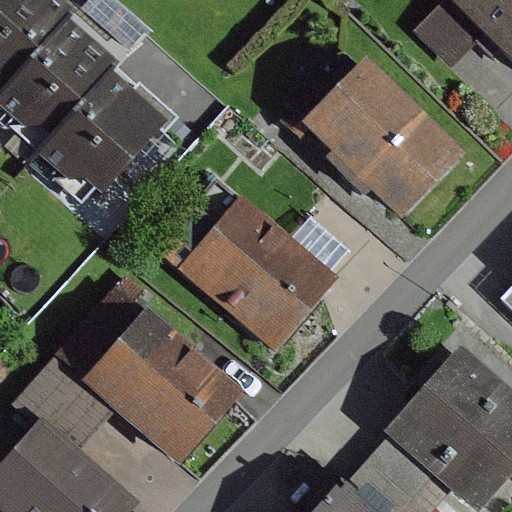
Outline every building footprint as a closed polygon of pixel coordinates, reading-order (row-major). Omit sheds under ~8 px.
[(59,0),(0,0),(0,94),(65,18),(72,11),(59,0)] [(110,0),(89,0),(83,8),(131,51),(147,34),(110,0)] [(484,39),(444,0),(439,0),(409,31),(450,72),(484,39)] [(511,0),(444,0),(484,39),(511,67),(511,0)] [(118,64),(65,18),(0,94),(0,108),(25,130),(35,127),(52,141),(110,73),(118,64)] [(291,133),(297,127),(355,69),(342,56),(278,120),(291,133)] [(461,156),(362,61),(355,69),(297,127),(396,223),(461,156)] [(166,121),(110,73),(52,141),(37,159),(67,184),(83,182),(100,197),(166,121)] [(337,280),(238,197),(213,226),(188,205),(150,250),(275,354),(337,280)] [(115,288),(53,359),(115,412),(178,467),(239,396),(115,288)] [(511,394),(459,349),(384,436),(388,438),(431,477),(449,493),(472,511),(480,511),(511,475),(511,394)] [(115,412),(53,359),(16,404),(38,422),(79,456),(115,412)] [(38,422),(0,466),(0,511),(128,511),(136,503),(79,456),(38,422)] [(431,477),(388,438),(367,463),(411,501),(431,477)] [(400,511),(411,501),(367,463),(349,483),(382,511),(400,511)] [(432,511),(449,493),(431,477),(400,511),(432,511)] [(336,497),(329,491),(310,511),(367,511),(342,491),(336,497)]
